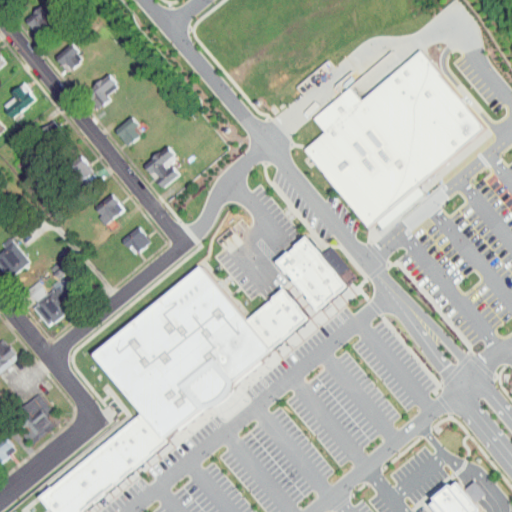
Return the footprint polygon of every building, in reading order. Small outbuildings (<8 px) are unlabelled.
[(31,0),(16,13),(28,28),(51,10),(42,0),(31,0)] [(46,48),(56,65),(74,55),(64,38),(46,48)] [(362,100),(353,88),(314,119),(326,134),(306,149),(371,229),(379,222),(384,229),(427,194),(419,184),(489,128),(425,49),(362,100)] [(82,81),(95,98),(101,94),(94,85),(106,76),(100,67),(82,81)] [(0,108),(2,112),(26,93),(13,77),(1,86),(4,91),(0,94),(0,108)] [(106,121),(116,140),(131,131),(125,122),(129,119),(125,111),(106,121)] [(169,169),(160,157),(167,152),(158,140),(134,158),(152,182),(169,169)] [(81,169),(76,151),(61,155),(66,173),(81,169)] [(94,218),(115,205),(104,188),(86,199),(91,209),(89,210),(94,218)] [(125,249),(141,236),(129,221),(113,233),(125,249)] [(0,269),(19,257),(3,231),(0,232),(0,269)] [(278,260),(320,309),(350,285),(308,235),(278,260)] [(249,319),(204,265),(98,353),(147,411),(169,437),(273,348),(249,319)] [(39,321),(64,300),(48,281),(23,301),(39,321)] [(249,319),(273,348),(310,318),(285,288),(249,319)] [(0,358),(9,352),(0,340),(0,358)] [(42,403),(28,388),(8,406),(14,412),(6,419),(23,438),(45,418),(37,409),(42,403)] [(147,411),(44,497),(57,511),(86,511),(171,440),(169,437),(147,411)] [(439,511),(481,511),(484,510),(459,478),(431,501),(439,511)]
